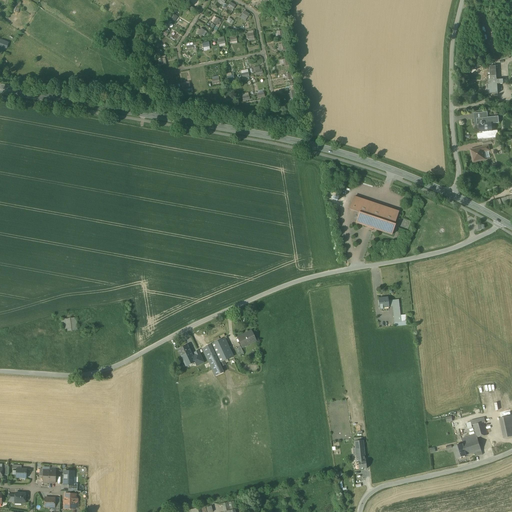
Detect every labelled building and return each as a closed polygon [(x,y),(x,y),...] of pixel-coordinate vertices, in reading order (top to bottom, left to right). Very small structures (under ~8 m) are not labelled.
[(243,10),(239,17),(245,20),(249,13),(243,10)] [(210,21),(217,25),(220,19),(213,16),(210,21)] [(198,27),(195,32),(203,37),(206,32),(198,27)] [(253,67),(255,76),(262,74),(261,68),(260,69),(259,65),(253,67)] [(491,80),(489,80),(489,88),(488,88),(488,94),(495,94),(498,94),(497,84),(504,84),(503,79),(497,80),(491,80)] [(487,113),(481,114),(482,120),(475,120),(475,127),(477,127),(478,129),(477,129),(478,133),(477,133),(477,134),(482,134),(482,133),(490,132),(490,125),(499,124),(498,118),(488,118),(487,113)] [(498,131),(490,132),(482,133),(482,134),(477,134),(478,140),(495,138),(498,137),(498,131)] [(488,146),(471,150),(473,163),(485,160),(483,152),(489,151),(488,146)] [(511,195),(494,201),(496,206),(511,201),(511,195)] [(399,211),(354,196),(349,209),(358,213),(358,215),(355,223),(362,225),(368,227),(374,229),(392,235),(394,227),(395,224),(394,224),(399,211)] [(388,298),(378,299),(379,309),(383,309),(383,308),(389,307),(388,301),(388,298)] [(398,300),(392,300),(393,306),(395,323),(406,321),(405,315),(400,315),(398,300)] [(77,318),(64,319),(65,332),(78,331),(77,318)] [(256,341),(251,331),(237,337),(242,347),(256,341)] [(234,358),(225,338),(211,344),(220,364),(234,358)] [(220,364),(211,344),(202,348),(215,376),(224,372),(220,364)] [(193,358),(188,345),(177,350),(185,367),(195,362),(193,358)] [(243,354),(240,347),(235,349),(239,356),(243,354)] [(198,367),(202,365),(198,355),(193,358),(195,362),(198,367)] [(191,376),(205,370),(204,364),(202,365),(198,367),(189,371),(191,376)] [(511,418),(511,416),(500,418),(504,438),(511,436),(511,418)] [(484,418),(470,421),(471,422),(472,426),(474,425),(476,435),(477,437),(487,435),(487,434),(484,423),(486,422),(484,418)] [(476,435),(462,439),(464,444),(467,453),(477,450),(481,449),(477,437),(476,435)] [(464,444),(454,448),(457,459),(467,456),(467,453),(464,444)] [(364,447),(353,448),(353,455),(356,454),(356,461),(358,461),(359,470),(366,469),(365,460),(364,447)] [(21,469),(17,469),(16,477),(26,478),(26,469),(21,469)] [(74,472),(64,471),(64,479),(65,480),(65,485),(68,485),(73,485),(73,484),(74,472)] [(25,494),(15,493),(15,503),(15,502),(21,502),(25,503),(25,494)] [(75,494),(65,494),(64,500),(64,504),(64,507),(66,507),(66,508),(66,509),(67,509),(68,510),(70,510),(72,509),(75,509),(75,503),(76,503),(77,502),(77,501),(78,500),(78,499),(76,498),(75,498),(75,494)] [(55,498),(45,498),(45,507),(55,508),(55,502),(55,498)] [(225,511),(235,509),(233,501),(223,503),(225,511)]
